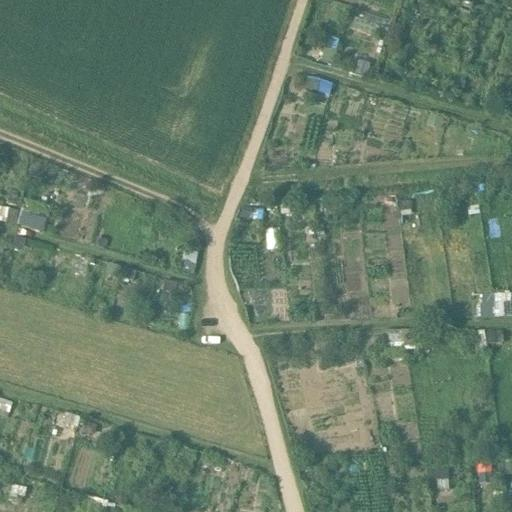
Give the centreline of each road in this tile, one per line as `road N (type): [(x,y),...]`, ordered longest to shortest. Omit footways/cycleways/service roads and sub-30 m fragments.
road 1 (track): [(297,511),(254,366),(221,290),(218,249),(302,0)]
road 2 (unknown): [(0,143),(218,249)]
